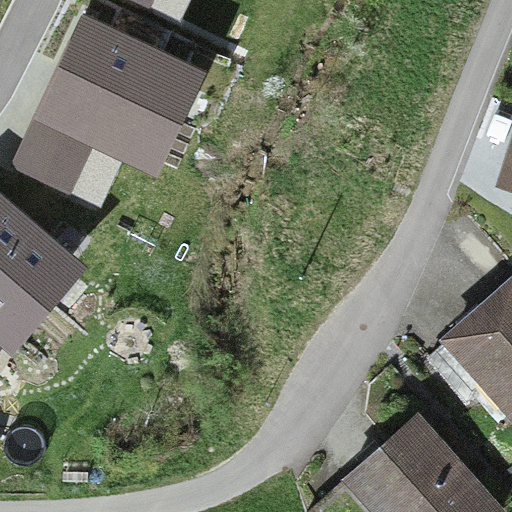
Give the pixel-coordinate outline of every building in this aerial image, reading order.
[(511,153),(498,201),(511,205),(511,153)] [(79,257),(0,191),(0,329),(12,339),(79,257)] [(511,284),(439,351),(511,431),(511,284)] [(351,338),(304,309),(260,379),(307,408),(351,338)] [(495,511),(418,423),(342,489),(362,511),(495,511)]
